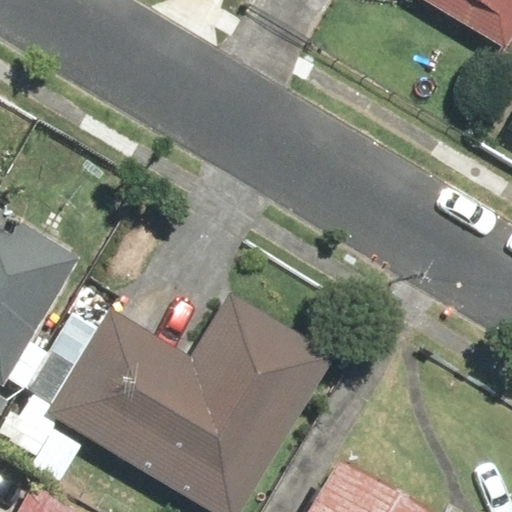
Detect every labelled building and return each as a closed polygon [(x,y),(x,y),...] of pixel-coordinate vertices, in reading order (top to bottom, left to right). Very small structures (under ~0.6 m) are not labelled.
[(511,0),(415,0),(496,48),(511,21),(511,0)] [(0,383),(78,250),(0,204),(0,383)] [(26,343),(5,379),(17,386),(0,414),(0,444),(31,463),(56,422),(203,511),(234,511),(332,352),(222,285),(179,356),(100,309),(91,324),(65,308),(39,351),(26,343)] [(415,511),(326,459),(294,511),(415,511)] [(79,511),(25,479),(5,511),(79,511)]
